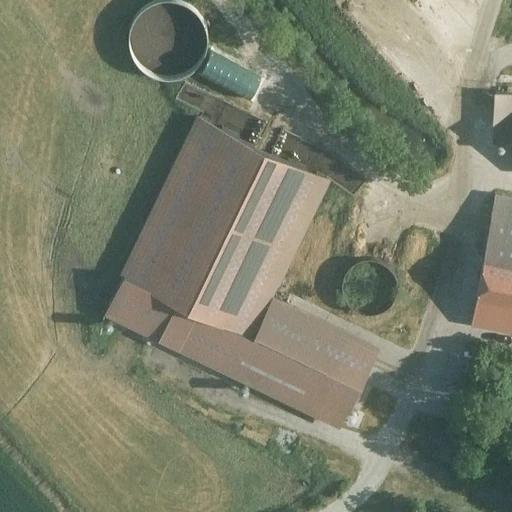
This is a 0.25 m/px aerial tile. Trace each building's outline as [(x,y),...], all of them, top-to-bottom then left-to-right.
[(206,3),(138,0),(137,0),(134,67),(203,70),(206,3)] [(295,0),(383,88),(397,74),(323,0),(295,0)] [(182,95),(227,117),(234,103),(188,81),(182,95)] [(511,121),(511,95),(480,93),(477,135),(511,137),(511,121)] [(320,182),(227,138),(148,303),(159,308),(143,342),(330,430),(347,393),(315,378),(337,330),(266,296),(320,182)] [(511,200),(491,195),(462,320),(511,331),(511,200)]
